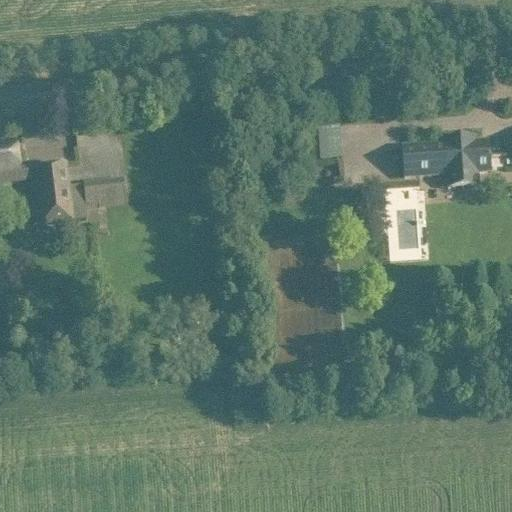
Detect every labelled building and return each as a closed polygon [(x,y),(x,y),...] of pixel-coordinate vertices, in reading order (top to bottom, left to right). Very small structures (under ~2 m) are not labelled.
[(321,160),(343,159),(342,125),(321,126),(321,160)] [(444,147),(401,150),(403,180),(446,177),(476,175),(491,174),(488,144),(474,145),(474,139),(444,141),(444,147)] [(15,145),(0,146),(0,177),(18,175),(15,145)] [(65,166),(34,169),(38,200),(48,199),(51,227),(86,223),(82,188),(68,189),(65,166)] [(83,185),(86,212),(125,207),(121,180),(83,185)] [(511,339),(491,340),(492,356),(511,355),(511,339)]
